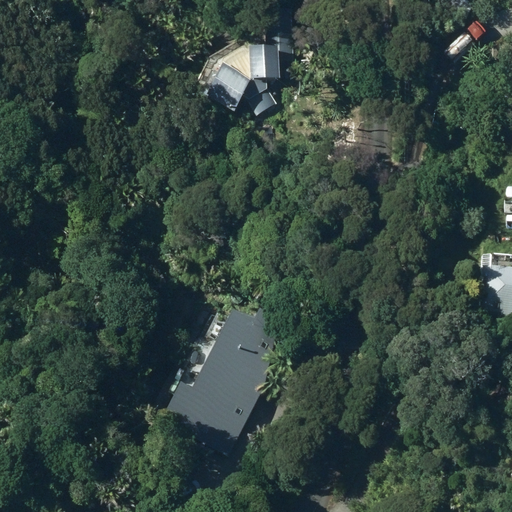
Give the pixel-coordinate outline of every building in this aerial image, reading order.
[(254,43),(256,74),(283,73),(282,57),(295,57),(292,6),(267,8),(269,42),(254,43)] [(238,108),(253,77),(229,61),(213,92),(238,108)] [(511,62),(498,67),(510,107),(511,106),(511,62)] [(511,250),(484,250),(483,309),(505,309),(505,319),(511,318),(511,250)] [(238,308),(197,386),(186,380),(168,414),(231,455),(266,386),(278,330),(285,318),(264,308),(258,319),(238,308)]
